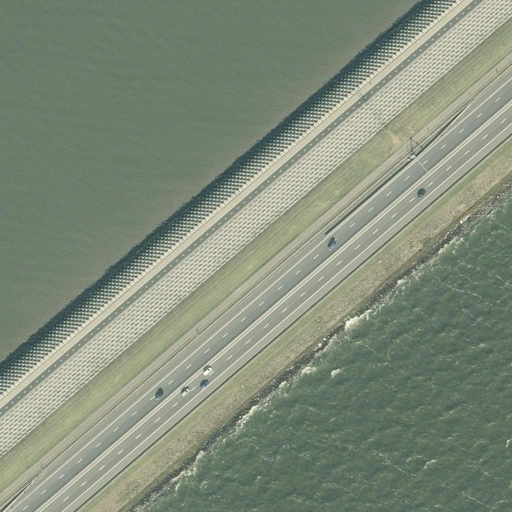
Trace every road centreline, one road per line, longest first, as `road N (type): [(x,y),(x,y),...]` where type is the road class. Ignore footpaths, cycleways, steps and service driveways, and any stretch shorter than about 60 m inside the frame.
road 1 (motorway): [(511,87),(20,511)]
road 2 (motorway): [(51,511),(511,113)]
